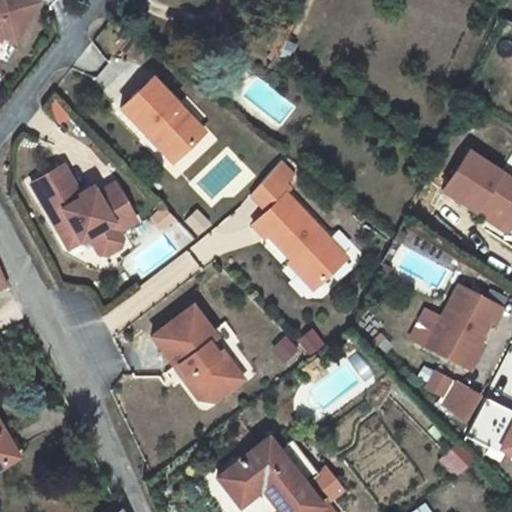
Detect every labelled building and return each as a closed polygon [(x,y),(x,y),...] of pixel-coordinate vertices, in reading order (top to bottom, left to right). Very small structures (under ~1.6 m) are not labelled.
[(0,0),(0,36),(1,34),(14,41),(36,1),(33,0),(0,0)] [(271,17),(259,42),(277,56),(290,26),(271,17)] [(152,78),(120,108),(146,134),(151,130),(177,157),(204,132),(152,78)] [(177,157),(151,130),(146,134),(172,162),(177,157)] [(511,224),(511,179),(468,151),(443,190),(475,211),(480,205),(511,226),(511,224)] [(281,161),(273,170),(286,183),(295,175),(281,161)] [(63,165),(32,183),(60,232),(72,225),(81,240),(89,236),(99,253),(106,255),(121,246),(123,239),(118,231),(136,220),(116,184),(97,195),(96,193),(83,200),(80,194),(63,165)] [(251,194),(267,211),(286,193),(291,189),(286,183),(273,170),(272,168),(251,194)] [(92,187),(80,194),(83,200),(96,193),(92,187)] [(296,256),(320,282),(346,257),(286,193),(267,211),(252,225),(264,237),(267,234),(291,260),(296,256)] [(511,226),(480,205),(475,211),(507,232),(511,226)] [(72,225),(60,232),(69,248),(81,240),(72,225)] [(84,240),(67,251),(74,263),(92,252),(84,240)] [(320,282),(296,256),(291,260),(289,262),(313,288),(320,282)] [(493,325),(502,308),(458,285),(442,318),(427,347),(466,367),(479,342),(489,323),(493,325)] [(192,305),(151,335),(174,367),(177,364),(187,377),(184,379),(198,399),(213,401),(242,378),(221,349),(214,355),(205,343),(212,338),(215,336),(192,305)] [(411,339),(427,347),(442,318),(426,310),(411,339)] [(313,330),(300,340),(310,353),(323,343),(313,330)] [(285,336),(273,348),(285,360),(297,348),(285,336)] [(221,349),(212,338),(205,343),(214,355),(221,349)] [(479,342),(466,367),(471,369),(484,344),(479,342)] [(177,364),(174,367),(184,379),(187,377),(177,364)] [(444,404),(466,421),(481,396),(457,381),(444,404)] [(488,400),(471,434),(495,446),(511,412),(488,400)] [(0,466),(15,458),(5,441),(14,436),(7,424),(0,428),(0,427),(0,466)] [(511,426),(501,449),(511,454),(511,426)] [(24,453),(14,436),(5,441),(15,458),(24,453)] [(268,437),(216,476),(239,505),(261,488),(280,511),(314,511),(321,506),(268,437)] [(439,459),(456,475),(472,457),(455,441),(439,459)] [(273,511),(262,497),(243,511),(273,511)] [(119,509),(114,501),(98,511),(121,511),(120,509),(119,509)]
